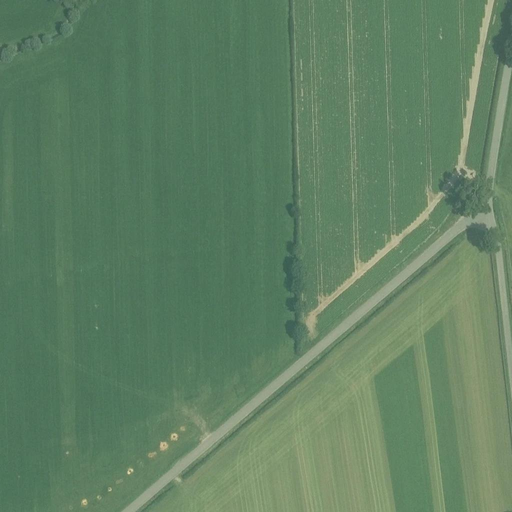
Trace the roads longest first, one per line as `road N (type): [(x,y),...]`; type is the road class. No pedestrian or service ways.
road 1 (unclassified): [(127,511),(477,211)]
road 2 (unclassified): [(511,379),(495,233),(477,211)]
road 3 (unclassified): [(477,211),(511,54)]
